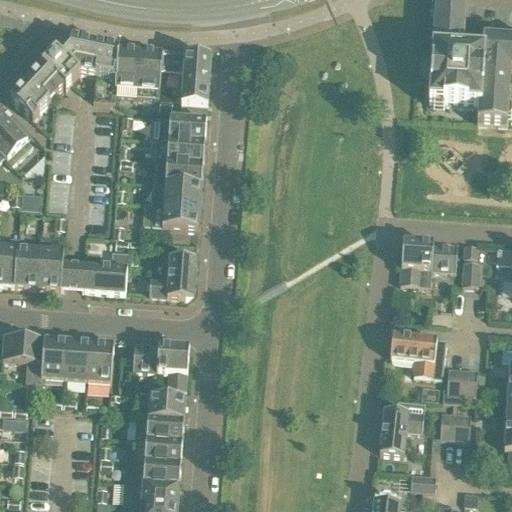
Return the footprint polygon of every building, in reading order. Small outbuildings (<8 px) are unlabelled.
[(429,110),(478,113),(477,129),(507,131),(510,76),(511,76),(511,46),(463,43),(465,7),(436,5),(429,110)] [(114,109),(118,55),(67,45),(56,57),(51,61),(52,62),(46,68),(45,68),(41,72),(42,72),(10,106),(32,126),(63,93),(65,95),(80,79),(79,78),(80,78),(95,81),(93,108),(114,109)] [(162,58),(118,55),(114,109),(115,109),(115,101),(158,104),(162,58)] [(211,62),(162,58),(158,104),(159,104),(161,76),(184,78),(180,120),(206,122),(211,62)] [(172,97),(161,96),(160,106),(171,107),(172,97)] [(160,108),(159,116),(171,117),(172,109),(160,108)] [(0,118),(0,157),(13,171),(32,152),(26,145),(12,130),(0,118)] [(123,134),(131,135),(132,123),(124,122),(123,134)] [(151,124),(149,146),(204,150),(206,128),(151,124)] [(12,130),(26,145),(32,139),(18,125),(12,130)] [(156,147),(155,168),(203,171),(204,150),(149,146),(156,147)] [(121,164),(129,165),(129,153),(121,152),(121,164)] [(0,157),(0,166),(4,163),(12,171),(13,171),(0,157)] [(132,167),(120,166),(120,174),(132,175),(132,167)] [(155,168),(153,189),(201,193),(203,171),(155,168)] [(144,210),(200,214),(201,193),(153,189),(152,210),(144,210)] [(117,207),(125,208),(126,196),(118,195),(117,207)] [(12,211),(19,212),(21,200),(13,199),(12,211)] [(21,215),(37,216),(38,202),(22,201),(21,215)] [(200,214),(144,210),(143,233),(198,237),(200,214)] [(56,235),(64,236),(65,224),(57,223),(56,235)] [(115,244),(123,244),(123,232),(116,232),(115,244)] [(0,290),(15,292),(18,245),(0,243),(0,290)] [(15,292),(38,294),(40,254),(18,252),(19,245),(18,245),(15,292)] [(115,254),(127,255),(128,247),(116,246),(115,254)] [(142,248),(130,247),(130,255),(142,256),(142,248)] [(403,248),(400,292),(419,293),(420,276),(455,278),(457,252),(403,248)] [(477,253),(465,252),(464,264),(476,265),(477,253)] [(61,296),(63,270),(64,256),(40,254),(38,294),(61,296)] [(76,270),(63,270),(61,296),(74,296),(125,300),(127,274),(128,259),(112,258),(111,273),(76,270)] [(196,264),(195,264),(170,262),(168,286),(151,285),(149,302),(185,305),(193,305),(196,264)] [(462,292),(477,293),(479,269),(464,268),(462,292)] [(390,364),(415,367),(413,382),(442,386),(446,346),(393,340),(390,364)] [(25,392),(41,393),(45,344),(4,341),(2,366),(27,368),(25,392)] [(45,344),(41,393),(42,393),(42,384),(65,385),(68,345),(45,344)] [(90,347),(68,345),(65,385),(87,387),(90,347)] [(114,349),(90,347),(87,387),(111,389),(114,349)] [(168,379),(167,397),(186,398),(189,354),(135,350),(133,377),(168,379)] [(446,399),(461,400),(463,376),(448,375),(446,399)] [(463,376),(461,400),(475,401),(477,377),(463,376)] [(119,402),(111,402),(111,413),(119,413),(119,402)] [(137,402),(136,424),(184,427),(185,406),(137,402)] [(62,405),(50,405),(49,413),(61,413),(62,405)] [(64,406),(64,414),(75,414),(76,406),(64,406)] [(86,415),(98,416),(99,408),(87,407),(86,415)] [(0,417),(0,419),(12,421),(12,413),(1,412),(0,417)] [(15,413),(14,421),(26,422),(27,414),(15,413)] [(384,416),(379,460),(403,462),(406,437),(422,439),(424,420),(384,416)] [(440,444),(454,445),(456,420),(442,419),(440,444)] [(456,420),(454,445),(469,446),(470,421),(456,420)] [(14,423),(14,431),(26,432),(26,424),(14,423)] [(127,445),(182,449),(184,427),(136,424),(134,445),(127,445)] [(111,431),(103,430),(102,442),(110,443),(111,431)] [(127,445),(125,466),(180,470),(182,449),(127,445)] [(101,464),(109,464),(110,452),(102,452),(101,464)] [(15,467),(23,468),(24,456),(16,455),(15,467)] [(100,474),(112,475),(113,467),(101,466),(100,474)] [(125,466),(124,488),(179,492),(180,470),(125,466)] [(15,469),(14,481),(22,482),(23,470),(15,469)] [(410,496),(435,498),(435,483),(411,481),(410,496)] [(124,488),(122,509),(156,511),(177,511),(179,492),(124,488)] [(98,507),(106,508),(106,496),(98,495),(98,507)] [(465,499),(464,511),(476,511),(477,500),(465,499)]
